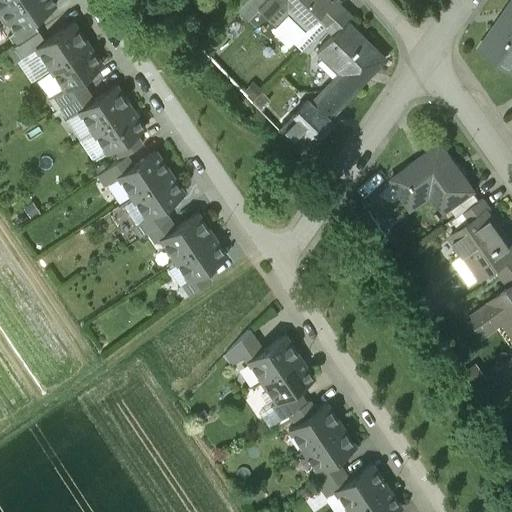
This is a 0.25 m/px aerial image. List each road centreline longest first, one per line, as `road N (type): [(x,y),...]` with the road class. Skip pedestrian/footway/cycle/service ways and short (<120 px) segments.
road 1 (residential): [(278,267),(94,0)]
road 2 (residential): [(445,511),(278,267)]
road 3 (residential): [(278,267),(428,55)]
road 4 (residential): [(511,169),(428,55)]
